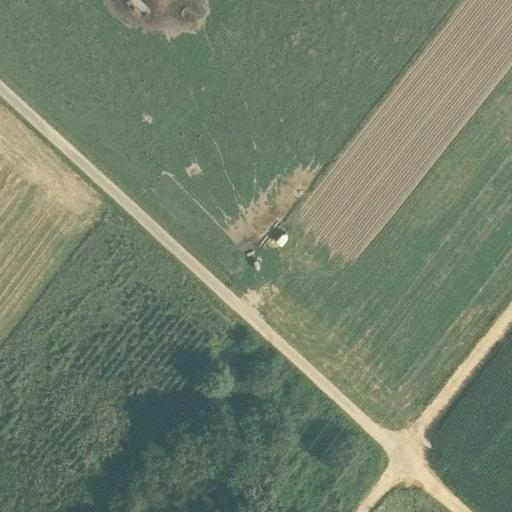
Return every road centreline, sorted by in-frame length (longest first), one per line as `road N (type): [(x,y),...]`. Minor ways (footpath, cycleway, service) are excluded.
road 1 (track): [(0,90),(465,511)]
road 2 (track): [(363,511),(511,315)]
